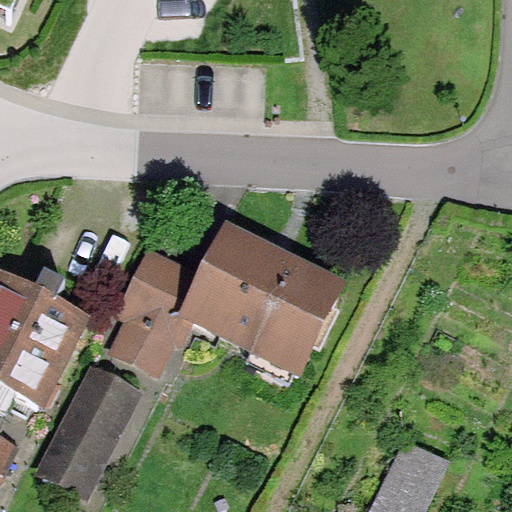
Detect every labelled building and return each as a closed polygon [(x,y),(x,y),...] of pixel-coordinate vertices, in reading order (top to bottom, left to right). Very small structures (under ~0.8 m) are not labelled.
[(0,0),(0,21),(17,30),(30,0),(0,0)] [(297,390),(345,294),(228,235),(199,293),(152,270),(106,363),(156,388),(183,333),(297,390)] [(0,392),(50,418),(97,323),(14,281),(0,308),(0,392)] [(87,383),(36,486),(91,511),(95,511),(146,412),(87,383)] [(0,442),(0,484),(16,451),(0,442)] [(436,511),(455,473),(407,450),(378,511),(436,511)]
